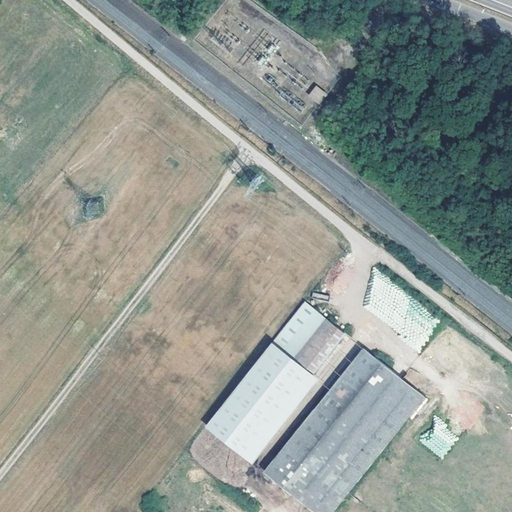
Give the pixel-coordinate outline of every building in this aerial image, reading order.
[(327,93),(317,85),(309,94),(319,103),(327,93)] [(14,145),(21,138),(10,126),(2,134),(14,145)] [(281,346),(317,374),(348,334),(312,306),(281,346)] [(272,338),(207,421),(251,456),(317,374),(281,346),(272,338)] [(316,511),(328,511),(423,394),(361,345),(263,469),(316,511)]
